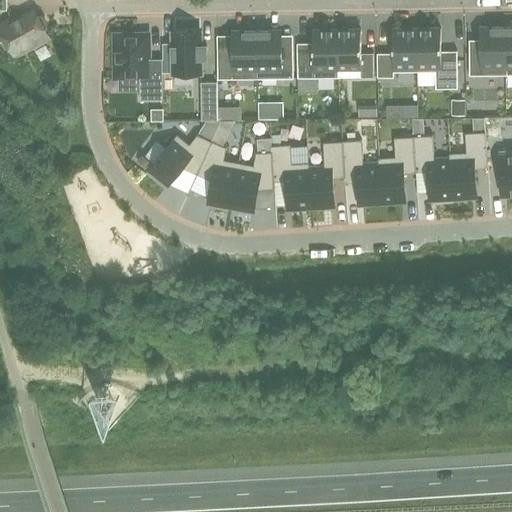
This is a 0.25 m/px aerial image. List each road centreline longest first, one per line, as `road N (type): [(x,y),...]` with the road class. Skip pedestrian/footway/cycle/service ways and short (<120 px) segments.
road 1 (residential): [(93,7),(90,96),(98,145),(116,180),(149,215),(187,236),(232,244),(511,226)]
road 2 (motorway): [(511,478),(0,502)]
road 3 (residential): [(93,7),(349,3)]
road 4 (residential): [(511,1),(349,3)]
